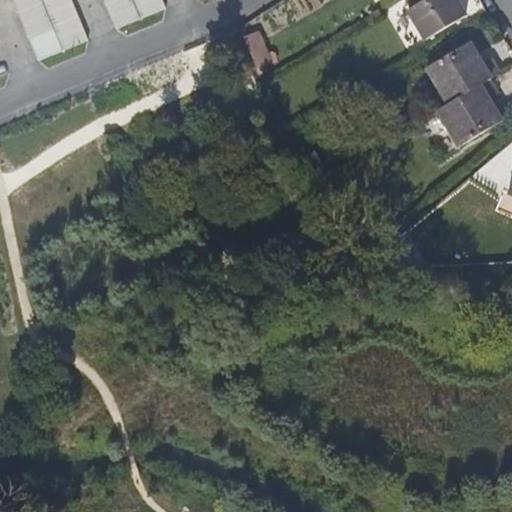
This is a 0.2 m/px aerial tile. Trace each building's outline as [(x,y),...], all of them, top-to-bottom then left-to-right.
[(70,0),(10,0),(36,63),(87,42),(70,0)] [(161,0),(102,0),(115,29),(165,8),(161,0)] [(424,44),(465,19),(453,0),(404,0),(411,10),(407,12),(424,44)] [(490,81),(501,74),(492,60),(484,65),(471,44),(427,69),(448,106),(490,81)] [(134,94),(142,114),(183,97),(174,77),(134,94)] [(503,123),(491,102),(500,96),(490,81),(448,106),(437,112),(459,149),(503,123)]
